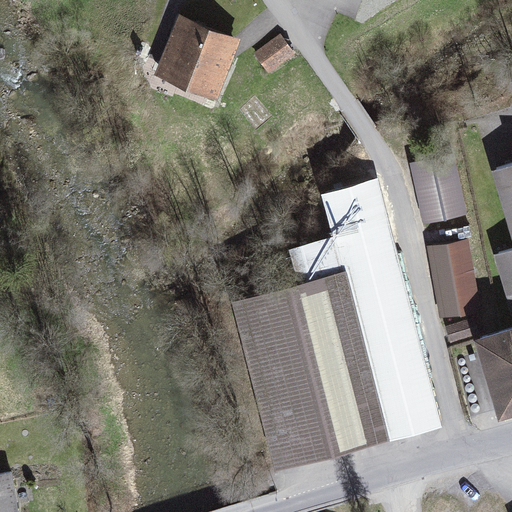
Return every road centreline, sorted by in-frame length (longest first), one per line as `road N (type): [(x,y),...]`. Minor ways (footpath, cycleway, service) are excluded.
road 1 (residential): [(461,453),(390,154),(295,0)]
road 2 (tertiary): [(270,511),(461,453)]
